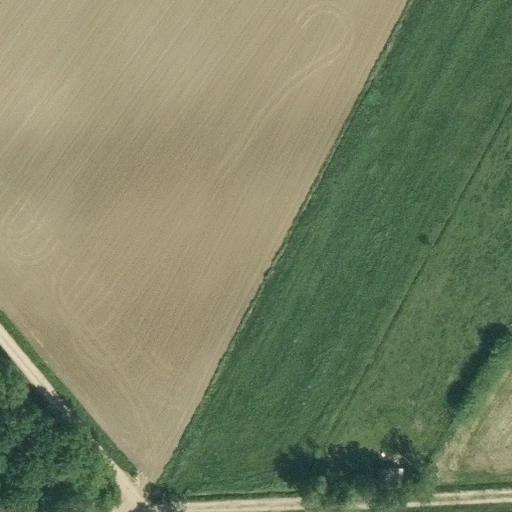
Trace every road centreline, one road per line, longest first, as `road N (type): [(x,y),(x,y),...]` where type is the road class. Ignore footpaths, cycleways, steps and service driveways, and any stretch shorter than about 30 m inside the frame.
road 1 (track): [(511,496),(207,511)]
road 2 (track): [(140,511),(0,342)]
